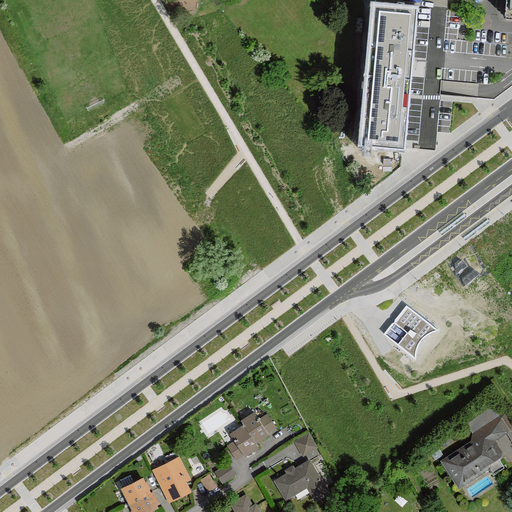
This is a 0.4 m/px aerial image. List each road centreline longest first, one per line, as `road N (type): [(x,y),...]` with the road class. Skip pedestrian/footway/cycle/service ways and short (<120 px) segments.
road 1 (residential): [(511,106),(0,491)]
road 2 (residential): [(47,511),(511,164)]
